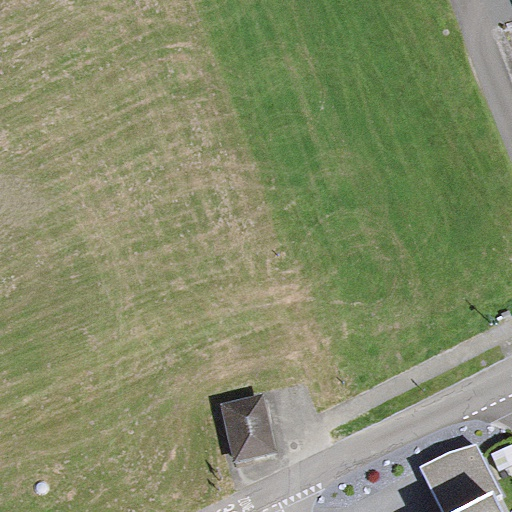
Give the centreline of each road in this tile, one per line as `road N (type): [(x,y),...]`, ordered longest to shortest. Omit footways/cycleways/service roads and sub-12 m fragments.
road 1 (residential): [(511,382),(280,489)]
road 2 (residential): [(462,0),(511,120)]
